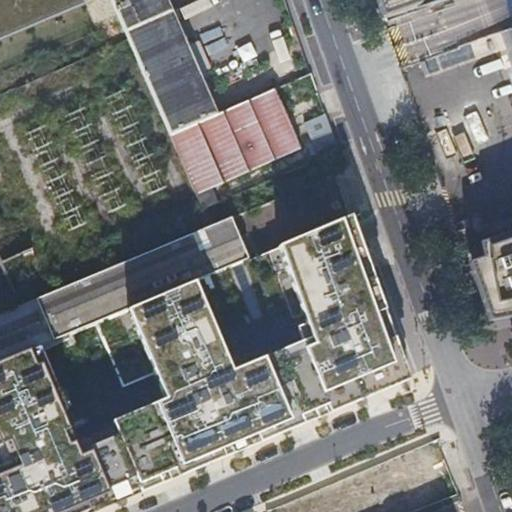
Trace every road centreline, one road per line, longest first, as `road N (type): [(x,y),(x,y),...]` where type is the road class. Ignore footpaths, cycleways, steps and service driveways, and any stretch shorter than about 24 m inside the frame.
road 1 (residential): [(460,402),(316,0)]
road 2 (residential): [(460,402),(183,511)]
